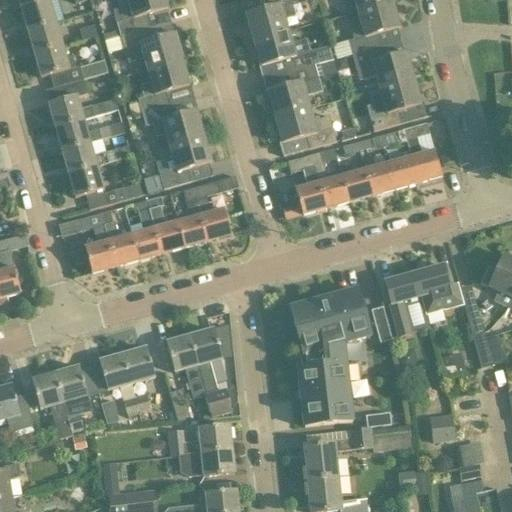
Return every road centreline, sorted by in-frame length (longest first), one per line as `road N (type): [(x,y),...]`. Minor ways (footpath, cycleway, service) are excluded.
road 1 (residential): [(204,0),(277,270)]
road 2 (residential): [(66,326),(0,86)]
road 3 (residential): [(267,511),(244,279)]
road 4 (residential): [(277,270),(490,210)]
road 5 (residential): [(490,210),(437,0)]
road 6 (residential): [(66,326),(244,279)]
